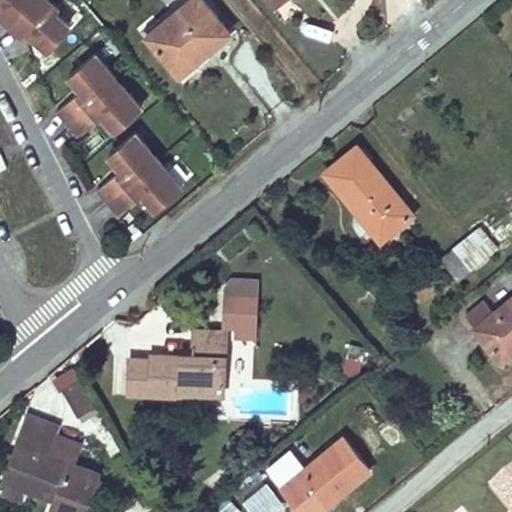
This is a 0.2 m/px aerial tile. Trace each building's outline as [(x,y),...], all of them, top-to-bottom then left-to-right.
[(0,0),(0,6),(2,8),(0,10),(0,14),(22,34),(26,30),(47,49),(70,22),(57,10),(61,6),(54,0),(0,0)] [(151,24),(145,29),(180,72),(230,30),(205,0),(188,0),(155,28),(151,24)] [(116,127),(142,105),(120,78),(96,51),(70,74),(79,84),(82,88),(78,92),(58,109),(79,134),(99,118),(103,113),(107,118),(116,127)] [(82,88),(79,84),(74,88),(78,92),(82,88)] [(102,122),(107,118),(103,113),(99,118),(102,122)] [(156,207),(182,184),(160,157),(137,131),(110,153),(119,163),(122,167),(117,171),(98,188),(119,213),(138,196),(143,193),(147,196),(156,207)] [(361,232),(371,225),(376,221),(387,233),(413,212),(357,145),(326,170),(359,210),(356,216),(355,222),(357,227),(361,232)] [(122,167),(119,163),(114,167),(117,171),(122,167)] [(142,201),(147,196),(143,193),(138,196),(142,201)] [(387,233),(376,221),(371,225),(381,237),(387,233)] [(490,252),(472,230),(444,254),(462,275),(464,273),(490,252)] [(255,333),(256,295),(226,293),(225,321),(237,322),(237,332),(255,333)] [(511,351),(511,295),(494,310),(475,326),(474,327),(501,360),(511,351)] [(494,310),(485,299),(466,314),(475,326),(494,310)] [(181,351),(180,354),(180,361),(169,360),(170,354),(151,353),(151,358),(130,357),(128,392),(180,394),(181,390),(224,392),(226,328),(194,327),(193,351),(181,351)] [(344,374),(360,377),(364,346),(348,343),(344,374)] [(53,377),(61,390),(63,389),(78,379),(71,367),(53,377)] [(78,379),(63,389),(78,414),(93,406),(78,379)] [(27,413),(7,468),(58,487),(55,496),(48,511),(84,511),(100,472),(72,461),(79,443),(55,434),(59,425),(27,413)] [(324,507),(371,469),(343,435),(283,485),(300,507),(315,495),(324,507)] [(7,468),(0,485),(0,490),(22,498),(26,486),(55,496),(58,487),(7,468)] [(511,511),(511,470),(492,486),(511,509),(511,511)] [(251,511),(275,511),(285,505),(266,481),(241,500),(251,511)] [(151,499),(146,493),(139,498),(144,504),(151,499)] [(317,511),(324,507),(315,495),(300,507),(304,511),(317,511)]
